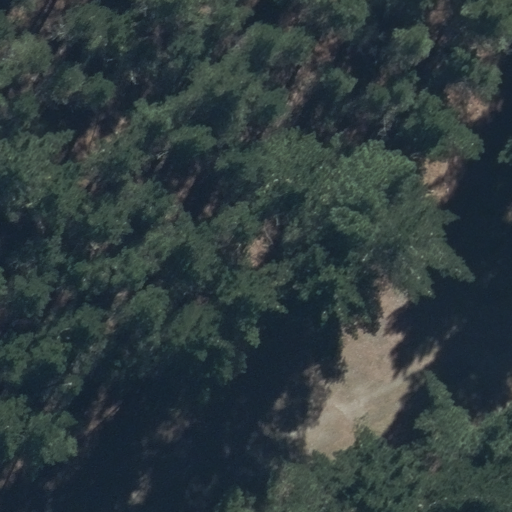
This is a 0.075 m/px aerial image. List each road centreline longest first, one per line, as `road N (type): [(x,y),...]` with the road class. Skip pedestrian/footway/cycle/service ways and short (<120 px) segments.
road 1 (unclassified): [(65,511),(441,336)]
road 2 (unclassified): [(511,111),(441,336)]
